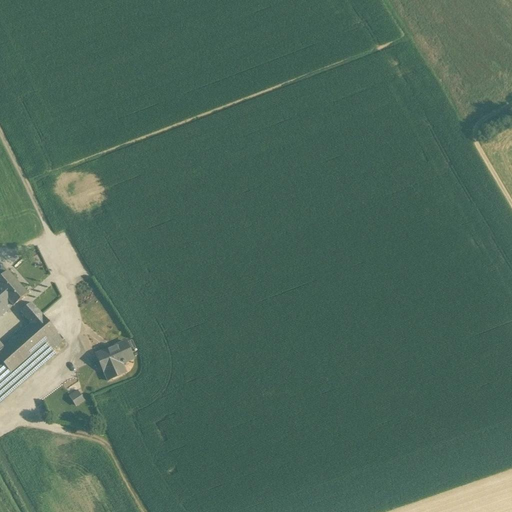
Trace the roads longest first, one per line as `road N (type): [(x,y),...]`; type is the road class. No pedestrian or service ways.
road 1 (track): [(0,111),(58,243),(78,329)]
road 2 (track): [(0,415),(15,413),(71,358),(78,329)]
